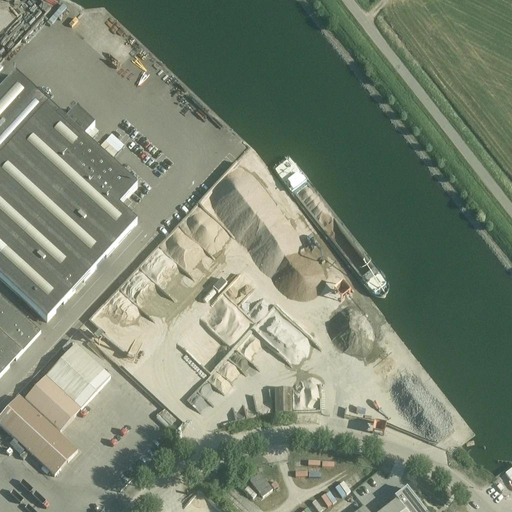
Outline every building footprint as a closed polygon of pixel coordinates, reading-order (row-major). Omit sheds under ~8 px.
[(66,124),(57,115),(15,77),(0,93),(0,280),(46,323),(136,225),(124,214),(133,205),(127,200),(137,189),(84,140),(94,129),(76,113),(66,124)] [(218,294),(226,285),(221,280),(212,289),(218,294)] [(0,297),(0,377),(40,334),(0,297)] [(25,401),(60,433),(110,379),(75,346),(25,401)] [(275,414),(291,414),(291,390),(275,390),(275,414)] [(19,398),(0,418),(0,427),(54,478),(78,453),(19,398)] [(170,447),(158,453),(161,458),(173,452),(170,447)] [(260,474),(250,482),(262,499),(272,491),(260,474)] [(366,511),(364,508),(358,511),(423,511),(406,490),(394,499),(396,502),(383,511),(366,511)]
